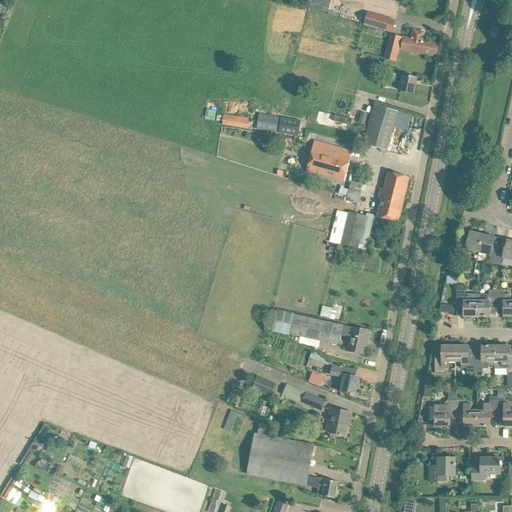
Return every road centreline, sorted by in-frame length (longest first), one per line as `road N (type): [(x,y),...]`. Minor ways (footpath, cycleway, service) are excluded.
road 1 (tertiary): [(370,511),(473,0)]
road 2 (residential): [(353,511),(455,0)]
